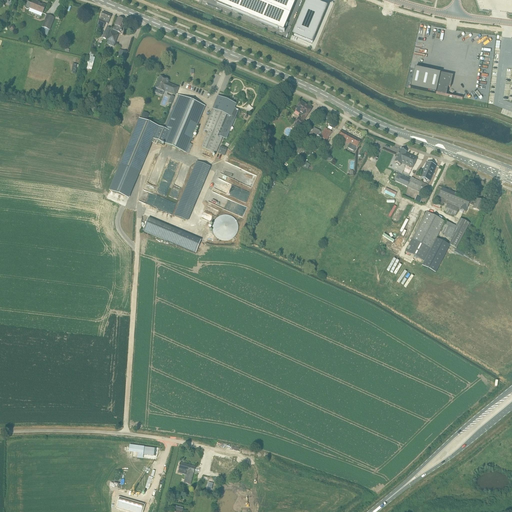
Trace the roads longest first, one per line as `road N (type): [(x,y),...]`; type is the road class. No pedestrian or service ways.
road 1 (tertiary): [(412,136),(99,0)]
road 2 (track): [(156,148),(142,178),(125,433)]
road 3 (residential): [(0,432),(184,440)]
road 4 (primary): [(511,389),(390,497)]
road 5 (primary): [(390,497),(511,405)]
